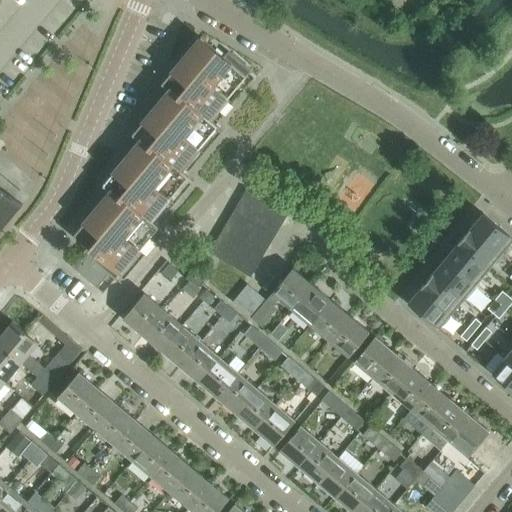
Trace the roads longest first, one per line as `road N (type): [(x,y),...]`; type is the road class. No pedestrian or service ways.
road 1 (residential): [(93,334),(231,169),(323,227),(349,282),(511,414)]
road 2 (residential): [(504,192),(405,116),(204,0)]
road 3 (residential): [(6,264),(55,203),(138,0)]
road 4 (residential): [(299,511),(93,334)]
